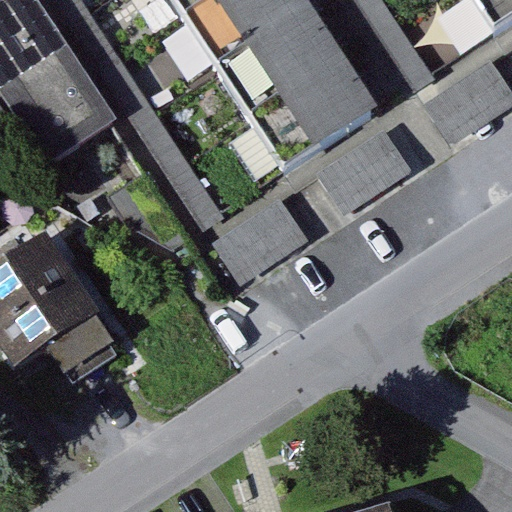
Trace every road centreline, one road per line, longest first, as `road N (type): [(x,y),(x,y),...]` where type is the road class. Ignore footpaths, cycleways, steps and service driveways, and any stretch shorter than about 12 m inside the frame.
road 1 (residential): [(363,332),(80,511)]
road 2 (residential): [(511,444),(384,366),(363,332)]
road 3 (residential): [(511,233),(363,332)]
